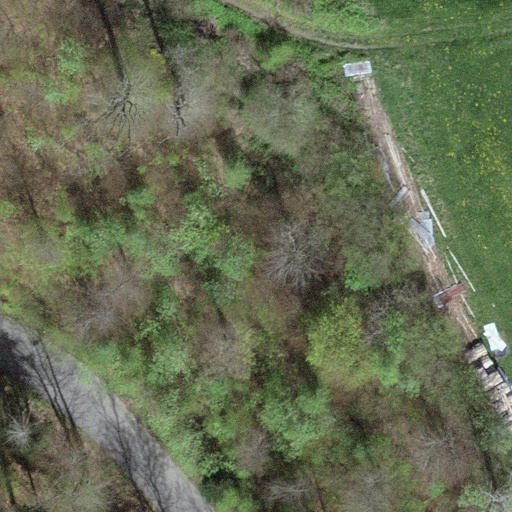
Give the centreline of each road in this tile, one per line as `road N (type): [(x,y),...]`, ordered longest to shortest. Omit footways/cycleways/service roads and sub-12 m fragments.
road 1 (unclassified): [(0,347),(64,393),(175,511)]
road 2 (track): [(415,41),(326,43),(238,0)]
